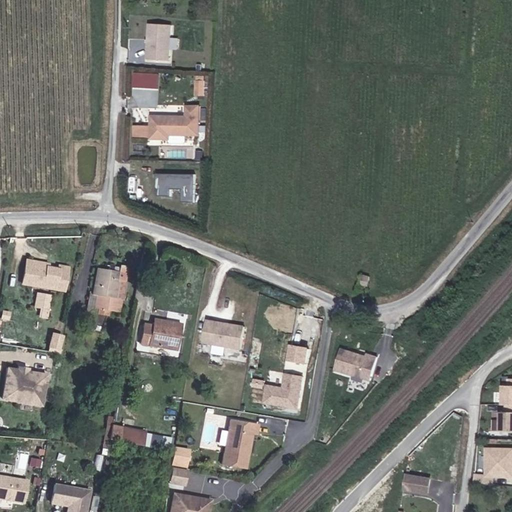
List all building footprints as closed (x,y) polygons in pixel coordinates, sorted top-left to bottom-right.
[(175,36),(176,24),(151,22),(149,60),(173,61),(174,49),(180,49),(180,37),(175,36)] [(209,86),(199,86),(200,101),(209,101),(209,86)] [(166,143),(167,121),(152,120),(152,130),(152,142),(166,143)] [(189,121),(167,121),(166,143),(172,143),(172,139),(189,139),(189,121)] [(152,142),(152,130),(135,130),(135,141),(146,142),(152,142)] [(189,145),(189,139),(172,139),(172,143),(172,146),(173,147),(187,148),(189,145)] [(184,202),(198,202),(199,174),(159,172),(159,195),(174,195),(174,188),(184,188),(184,202)] [(63,292),(66,272),(57,271),(35,267),(36,264),(25,262),(21,285),(63,292)] [(96,311),(120,315),(122,301),(114,299),(117,283),(125,284),(128,270),(119,268),(119,272),(114,271),(115,267),(108,266),(108,271),(98,269),(94,295),(99,296),(96,311)] [(357,295),(365,297),(368,276),(360,275),(357,295)] [(114,299),(122,301),(125,284),(117,283),(114,299)] [(42,315),(48,317),(53,293),(38,290),(34,306),(43,308),(42,315)] [(164,321),(154,319),(145,317),(141,338),(177,344),(181,318),(165,315),(164,321)] [(244,326),(206,320),(202,344),(240,349),(244,326)] [(63,349),(65,332),(53,331),(51,347),(63,349)] [(310,361),(312,345),(293,342),(290,358),(310,361)] [(368,379),(376,356),(366,352),(365,355),(340,346),(333,366),(368,379)] [(290,368),(302,370),(303,362),(291,359),(290,368)] [(0,401),(40,408),(45,377),(26,373),(16,372),(5,370),(0,400),(0,401)] [(265,403),(301,408),(307,374),(287,371),(285,384),(268,382),(265,403)] [(511,387),(502,387),(501,406),(506,407),(511,406),(511,387)] [(511,433),(511,413),(499,414),(499,433),(511,433)] [(243,464),(249,429),(253,430),(255,420),(228,415),(219,460),(243,464)] [(211,442),(215,418),(205,416),(200,440),(211,442)] [(123,421),(120,437),(130,439),(133,423),(123,421)] [(120,439),(122,423),(108,422),(106,437),(120,439)] [(130,439),(146,442),(148,426),(133,423),(130,439)] [(146,442),(173,446),(176,431),(148,426),(146,442)] [(188,485),(192,446),(175,445),(172,483),(188,485)] [(511,449),(487,449),(487,478),(494,478),(498,475),(504,475),(507,478),(511,478),(511,449)] [(425,497),(427,484),(402,480),(400,494),(408,494),(425,497)] [(0,503),(23,508),(26,486),(0,481),(0,503)] [(202,511),(205,501),(196,499),(197,496),(170,488),(165,507),(178,510),(177,511),(202,511)] [(86,511),(89,496),(53,489),(50,508),(61,510),(64,508),(68,509),(67,511),(86,511)]
